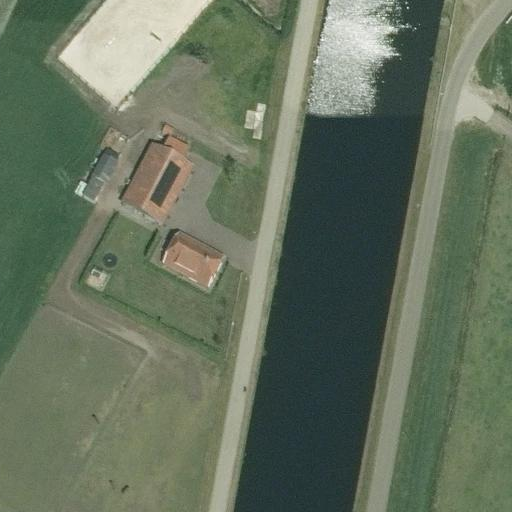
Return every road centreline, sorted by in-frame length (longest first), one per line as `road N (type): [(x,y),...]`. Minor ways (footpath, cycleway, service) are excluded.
road 1 (unclassified): [(376,511),(455,82),(470,47),(509,0)]
road 2 (unclassified): [(216,511),(311,0)]
